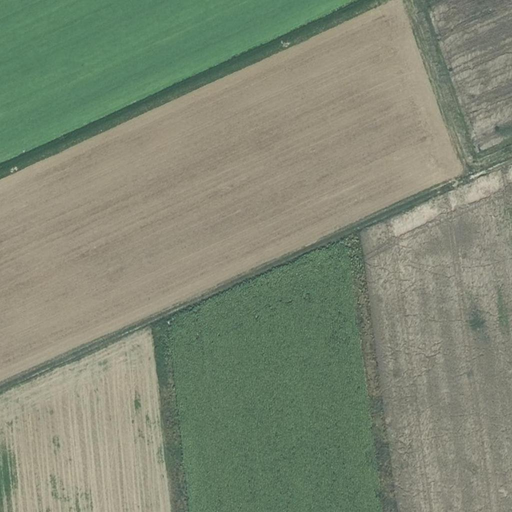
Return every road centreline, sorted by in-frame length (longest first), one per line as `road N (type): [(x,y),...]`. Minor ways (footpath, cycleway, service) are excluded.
road 1 (track): [(511,161),(0,393)]
road 2 (track): [(473,179),(409,0)]
